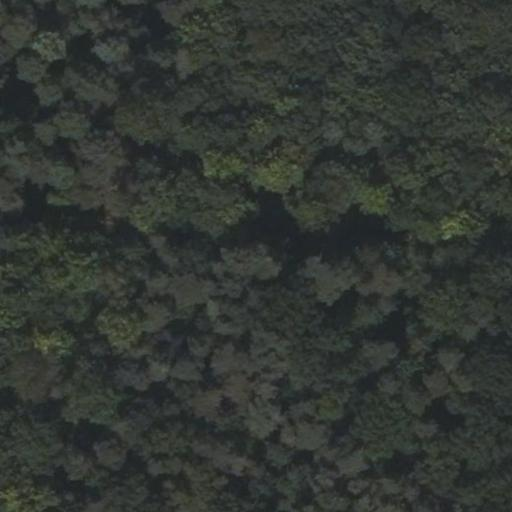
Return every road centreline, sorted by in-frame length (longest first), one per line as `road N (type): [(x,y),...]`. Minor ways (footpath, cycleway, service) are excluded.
road 1 (track): [(140,511),(207,0)]
road 2 (track): [(0,202),(511,224)]
